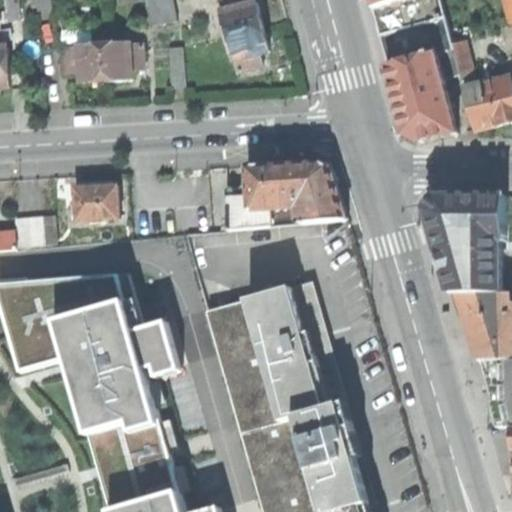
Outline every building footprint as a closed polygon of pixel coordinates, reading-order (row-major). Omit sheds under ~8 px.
[(7,0),(9,21),(25,20),(23,0),(7,0)] [(39,0),(42,20),(55,19),(53,0),(39,0)] [(148,0),(155,28),(181,21),(176,0),(148,0)] [(222,0),(241,73),(264,67),(261,53),(272,51),(266,27),(260,4),(250,6),(248,0),(222,0)] [(448,19),(443,0),(371,0),(381,37),(448,19)] [(511,26),(511,0),(502,0),(510,27),(511,26)] [(439,55),(445,81),(463,76),(462,72),(455,45),(448,19),(381,37),(390,68),(439,55)] [(455,45),(462,72),(474,69),(467,42),(455,45)] [(71,50),(72,75),(85,74),(86,84),(109,83),(135,82),(135,71),(147,71),(146,47),(135,47),(135,44),(84,47),(84,49),(71,50)] [(0,88),(13,88),(11,47),(0,47),(0,88)] [(172,49),(174,88),(189,87),(187,49),(172,49)] [(459,135),(445,81),(439,55),(390,68),(400,104),(408,136),(422,143),(450,137),(459,135)] [(479,70),(483,85),(498,81),(495,67),(479,70)] [(463,76),(465,82),(476,79),(474,69),(462,72),(463,76)] [(467,89),(477,132),(501,126),(511,123),(511,78),(498,81),(483,85),(467,89)] [(271,212),(281,211),(301,209),(303,228),(348,224),(340,194),(332,166),(249,169),(251,191),(227,193),(231,234),(273,230),(271,212)] [(78,191),(80,225),(122,223),(120,189),(97,190),(78,191)] [(439,249),(452,295),(459,295),(504,294),(504,242),(509,242),(509,197),(438,197),(429,210),(439,249)] [(282,229),(281,211),(271,212),(273,230),(282,229)] [(18,224),(20,249),(32,248),(30,223),(18,224)] [(44,223),(32,223),(34,248),(46,247),(44,223)] [(0,254),(18,254),(16,236),(0,238),(0,233),(0,254)] [(132,284),(6,294),(29,372),(82,358),(84,367),(112,468),(124,511),(196,511),(162,388),(191,380),(177,329),(147,337),(132,284)] [(338,362),(317,286),(310,288),(374,511),(380,511),(362,450),(338,362)] [(374,511),(310,288),(210,316),(265,511),(374,511)] [(511,294),(504,294),(459,295),(467,326),(477,362),(495,361),(511,361),(511,294)] [(495,387),(503,387),(503,402),(503,407),(511,407),(511,361),(495,361),(495,387)] [(500,429),(504,429),(503,407),(503,402),(493,402),(500,429)] [(511,407),(503,407),(504,429),(511,428),(511,407)]
